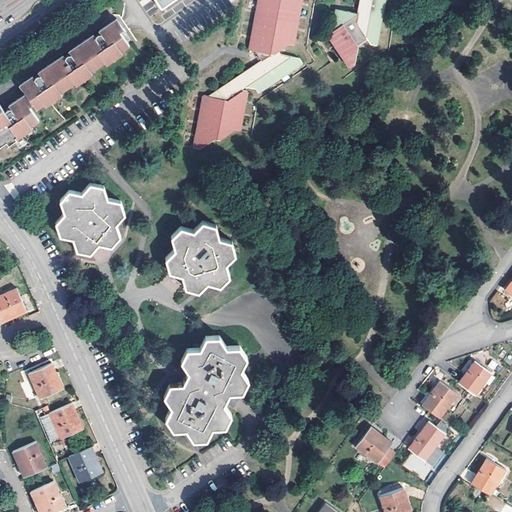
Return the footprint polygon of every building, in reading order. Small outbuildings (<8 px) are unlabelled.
[(176,0),(154,0),(162,10),(176,0)] [(370,36),(374,40),(379,40),(384,0),(258,0),(251,50),(256,50),(263,62),(210,98),(206,99),(198,150),(204,150),(218,140),(222,141),(236,130),(243,131),(250,92),(244,91),(246,86),(255,88),(259,93),(301,64),(297,56),(283,54),(277,57),(275,54),(289,43),(294,44),(301,0),(359,0),(358,10),(336,8),(331,32),(330,32),(329,33),(352,63),(356,61),(359,43),(370,36)] [(32,91),(15,104),(16,106),(11,110),(0,94),(0,129),(3,134),(0,135),(0,139),(6,148),(16,141),(18,145),(27,139),(23,133),(39,122),(41,124),(50,117),(40,103),(44,100),(48,106),(58,99),(56,95),(71,85),(74,88),(88,78),(86,74),(102,63),(105,66),(118,57),(116,54),(132,42),(134,46),(140,41),(130,27),(132,25),(124,14),(105,26),(107,29),(102,33),(101,30),(76,47),(78,50),(72,54),(71,51),(45,69),(47,72),(43,75),(41,72),(26,82),(32,91)] [(137,50),(134,46),(132,42),(116,54),(118,57),(121,61),(137,50)] [(107,71),(105,66),(102,63),(86,74),(88,78),(91,82),(107,71)] [(76,92),(74,88),(71,85),(56,95),(58,99),(61,103),(76,92)] [(43,127),(41,124),(39,122),(23,133),(27,139),(43,127)] [(71,237),(74,249),(87,252),(92,247),(95,243),(108,247),(118,238),(115,225),(124,215),(120,202),(107,199),(104,186),(93,184),(83,193),(70,190),(60,199),(63,213),(55,221),(58,234),(71,237)] [(169,271),(181,275),(185,287),(199,290),(207,282),(220,285),(229,275),(226,262),(234,253),(232,240),(219,237),(215,224),(202,221),(194,230),(181,227),(171,237),(175,251),(166,260),(169,271)] [(18,288),(0,295),(0,314),(1,317),(15,312),(15,314),(16,315),(28,310),(18,288)] [(495,306),(504,302),(500,293),(491,296),(495,306)] [(1,317),(3,321),(16,315),(15,314),(15,312),(1,317)] [(182,431),(186,431),(192,441),(194,441),(204,441),(211,429),(222,428),(230,414),(226,408),(224,405),(230,392),(243,392),(247,382),(242,372),(244,369),(249,360),(247,356),(241,347),(226,347),(220,338),(207,338),(201,349),(189,349),(181,362),(187,373),(183,381),(182,383),(181,383),(169,383),(162,396),(169,407),(164,417),(173,431),(182,431)] [(473,359),(458,379),(475,391),(490,371),(473,359)] [(59,375),(53,362),(48,364),(54,377),(59,375)] [(48,364),(30,373),(41,398),(64,387),(59,375),(54,377),(48,364)] [(440,379),(423,403),(441,415),(458,392),(440,379)] [(74,417),(78,415),(72,403),(68,405),(74,417)] [(68,405),(51,413),(62,438),(84,428),(78,415),(74,417),(68,405)] [(411,444),(409,448),(424,460),(445,432),(436,426),(429,421),(411,444)] [(436,426),(445,432),(449,428),(440,421),(436,426)] [(384,434),(370,424),(356,444),(385,466),(396,452),(388,446),(380,440),(382,438),(384,434)] [(392,440),(384,434),(382,438),(380,440),(388,446),(392,440)] [(37,441),(14,450),(19,462),(21,461),(24,460),(30,473),(48,465),(37,441)] [(93,446),(88,448),(94,461),(96,460),(98,459),(93,446)] [(88,448),(70,456),(81,481),(104,471),(98,459),(96,460),(94,461),(88,448)] [(486,455),(471,480),(490,492),(506,466),(486,455)] [(25,475),(30,473),(24,460),(21,461),(19,462),(25,475)] [(55,480),(37,488),(43,502),(40,503),(38,504),(41,511),(51,511),(66,506),(55,480)] [(400,497),(407,495),(403,485),(397,487),(400,497)] [(397,487),(380,493),(386,511),(408,511),(412,511),(407,495),(400,497),(397,487)] [(43,502),(37,488),(32,490),(38,504),(40,503),(43,502)] [(347,511),(348,511),(329,497),(317,511),(347,511)]
